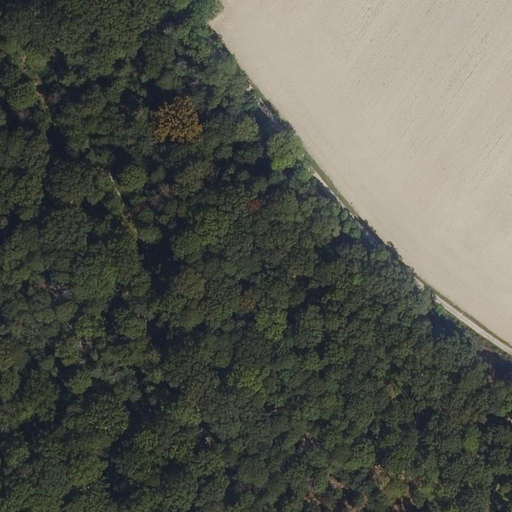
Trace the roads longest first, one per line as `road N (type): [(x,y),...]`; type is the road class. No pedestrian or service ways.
road 1 (track): [(172,0),(361,234),(474,333),(511,355)]
road 2 (track): [(13,0),(210,453)]
road 3 (track): [(0,400),(210,453)]
